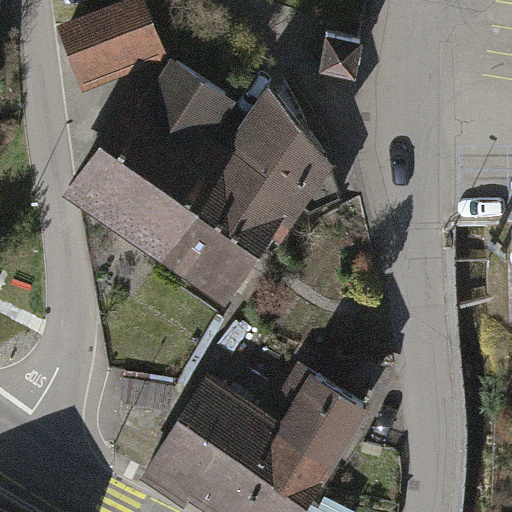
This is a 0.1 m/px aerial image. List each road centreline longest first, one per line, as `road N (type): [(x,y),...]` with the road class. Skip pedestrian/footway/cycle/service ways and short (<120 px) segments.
road 1 (residential): [(433,511),(436,444),(413,122),(420,0)]
road 2 (residential): [(34,0),(72,309),(59,367),(9,450)]
